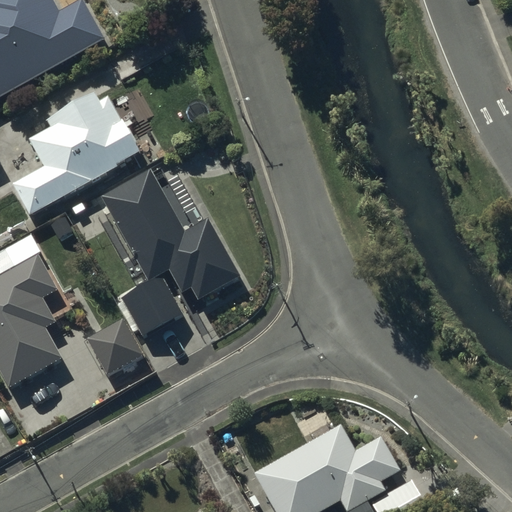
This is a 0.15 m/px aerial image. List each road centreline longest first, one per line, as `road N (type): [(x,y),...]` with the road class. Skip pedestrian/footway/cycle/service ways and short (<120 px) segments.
road 1 (residential): [(344,315),(0,505)]
road 2 (residential): [(344,315),(235,0)]
road 3 (residential): [(511,464),(344,315)]
road 4 (residential): [(511,145),(481,88),(450,0)]
